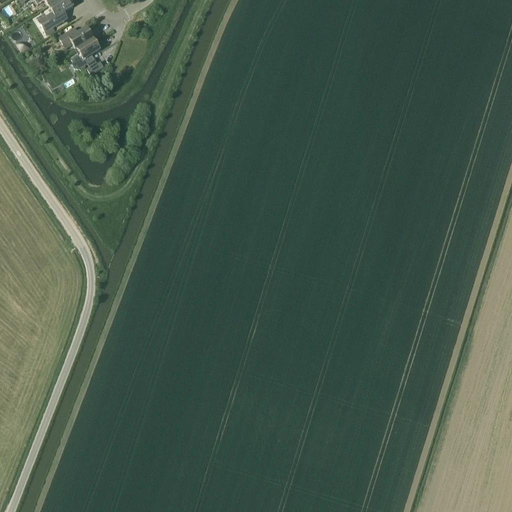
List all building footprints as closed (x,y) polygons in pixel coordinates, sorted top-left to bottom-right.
[(33,0),(37,6),(44,2),(48,8),(61,0),(33,0)] [(46,36),(53,32),(52,29),(64,22),(60,16),(72,8),(66,0),(61,0),(48,8),(52,15),(45,19),(38,23),(46,36)] [(64,51),(72,45),(76,51),(92,41),(86,30),(73,38),(70,33),(58,40),(64,51)] [(85,67),(91,64),(88,58),(99,51),(92,41),(76,51),(80,57),(71,62),(72,64),(71,66),(74,71),(77,71),(79,71),(80,72),(85,70),(85,67)] [(100,64),(87,72),(90,77),(103,69),(100,64)]
